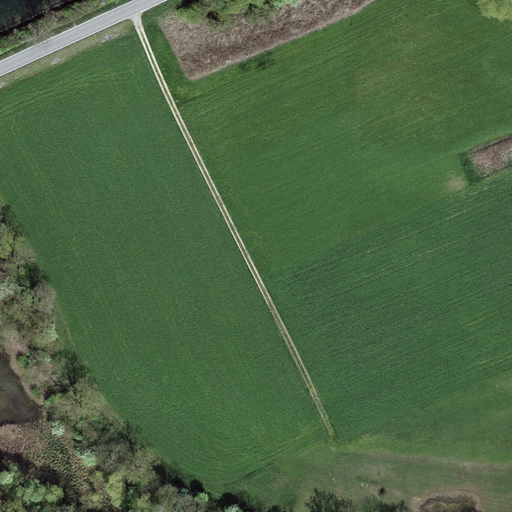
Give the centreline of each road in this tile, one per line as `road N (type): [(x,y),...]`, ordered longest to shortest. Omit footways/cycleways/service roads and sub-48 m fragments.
road 1 (track): [(333,436),(130,8)]
road 2 (tertiary): [(0,69),(150,0)]
